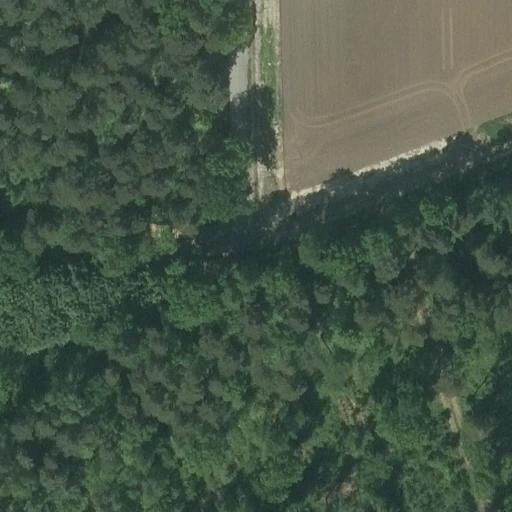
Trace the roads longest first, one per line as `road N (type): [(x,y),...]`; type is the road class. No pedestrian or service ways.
road 1 (track): [(234,227),(511,132)]
road 2 (track): [(0,244),(234,227)]
road 3 (track): [(234,227),(229,0)]
